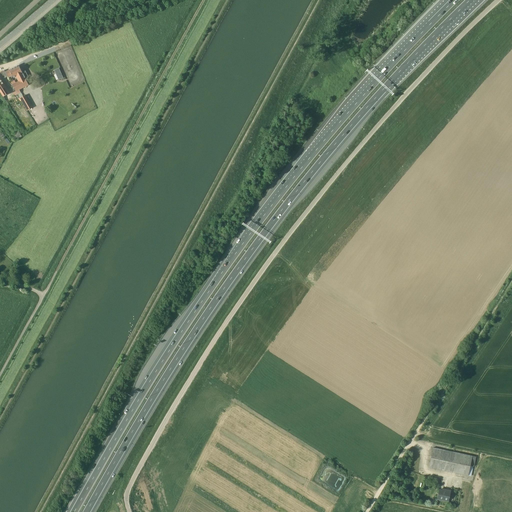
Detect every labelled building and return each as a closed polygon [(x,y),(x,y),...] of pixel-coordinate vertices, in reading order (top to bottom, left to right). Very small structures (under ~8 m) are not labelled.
[(19,65),(5,72),(8,76),(8,77),(12,76),(13,78),(16,76),(19,82),(12,85),(15,91),(17,94),(21,93),(19,89),(28,85),(25,79),(27,78),(24,72),(22,73),(19,65)] [(59,68),(54,70),(58,80),(63,78),(59,68)] [(12,97),(5,87),(0,78),(0,92),(1,93),(3,97),(6,101),(12,97)] [(28,94),(22,96),(27,111),(33,108),(28,94)] [(471,476),(475,456),(431,447),(427,467),(471,476)] [(439,490),(437,499),(448,501),(450,492),(439,490)]
